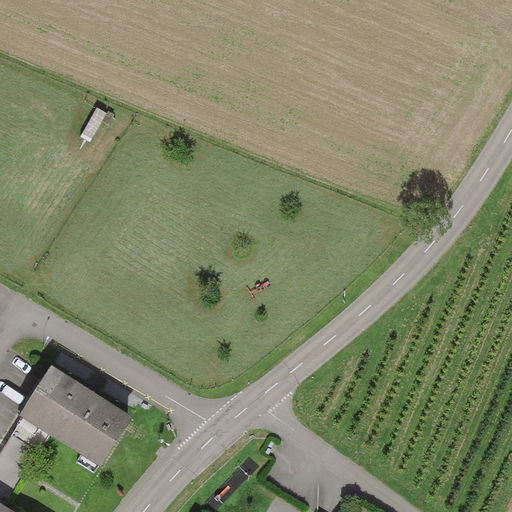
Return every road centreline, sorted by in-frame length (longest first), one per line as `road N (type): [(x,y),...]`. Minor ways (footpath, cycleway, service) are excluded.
road 1 (tertiary): [(255,396),(406,271),(511,133)]
road 2 (residential): [(222,426),(21,303)]
road 3 (unclassified): [(403,511),(255,396)]
